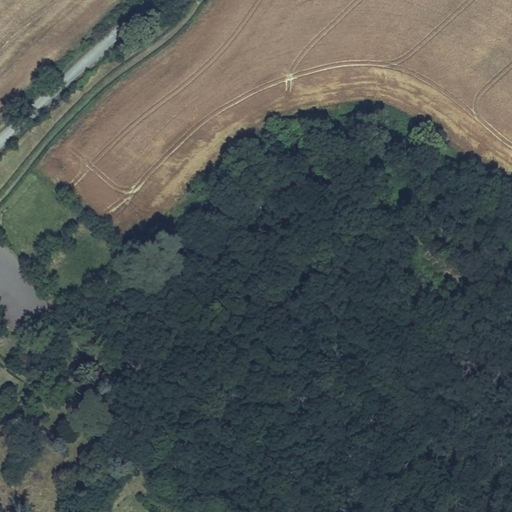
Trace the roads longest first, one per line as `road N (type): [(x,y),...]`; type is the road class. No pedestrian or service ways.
road 1 (track): [(200,0),(170,34),(105,81),(0,196)]
road 2 (unclassified): [(149,0),(0,138)]
